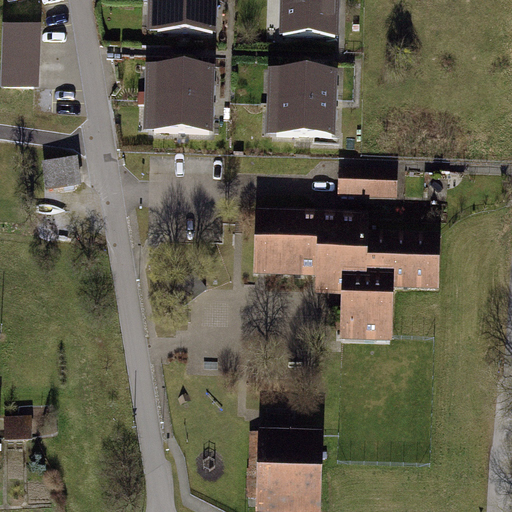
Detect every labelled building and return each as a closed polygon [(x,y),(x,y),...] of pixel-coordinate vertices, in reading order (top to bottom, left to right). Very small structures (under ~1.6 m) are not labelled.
[(335,43),(337,0),(287,0),(286,41),(335,43)] [(215,35),(215,4),(152,3),(151,34),(215,35)] [(39,29),(5,28),(3,88),(37,89),(39,29)] [(213,104),(214,74),(151,71),(150,103),(213,104)] [(335,108),(336,78),(273,75),(272,107),(335,108)] [(212,136),(213,104),(150,103),(149,134),(212,136)] [(335,139),(335,108),(272,107),(271,138),(335,139)] [(78,165),(42,169),(45,199),(82,194),(78,165)] [(396,175),(347,174),(347,202),(396,202),(396,175)] [(255,221),(254,280),(317,281),(316,295),(338,296),(336,343),(394,344),(395,299),(436,300),(438,246),(360,244),(360,223),(255,221)] [(31,419),(13,419),(14,443),(32,442),(31,419)] [(318,511),(319,448),(257,447),(256,511),(318,511)]
